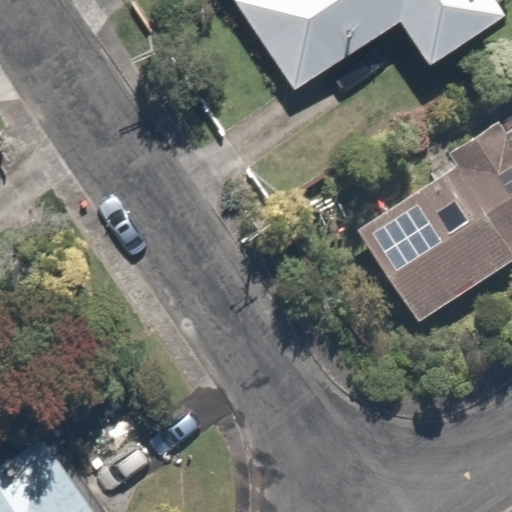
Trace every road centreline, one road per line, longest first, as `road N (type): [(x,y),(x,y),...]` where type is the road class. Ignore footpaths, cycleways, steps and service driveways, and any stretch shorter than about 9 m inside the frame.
road 1 (residential): [(356,510),(13,0)]
road 2 (residential): [(511,437),(356,510)]
